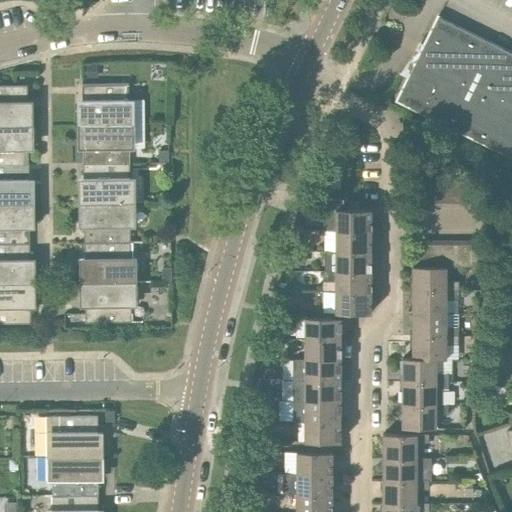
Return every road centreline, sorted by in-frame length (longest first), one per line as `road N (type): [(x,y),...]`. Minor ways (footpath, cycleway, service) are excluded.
road 1 (residential): [(197,392),(223,273),(298,80)]
road 2 (residential): [(392,223),(392,309),(363,351),(363,511)]
road 3 (residential): [(298,80),(390,127),(392,223)]
road 4 (residential): [(0,391),(197,392)]
road 5 (residential): [(307,61),(256,41),(140,29)]
road 6 (residential): [(0,51),(140,29)]
road 7 (residential): [(179,511),(197,392)]
